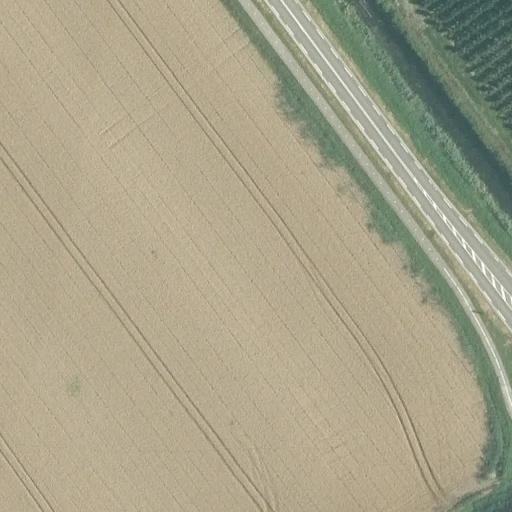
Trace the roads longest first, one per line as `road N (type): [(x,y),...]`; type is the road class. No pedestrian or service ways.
road 1 (secondary): [(337,76),(396,169),(511,320)]
road 2 (secondary): [(511,284),(337,76)]
